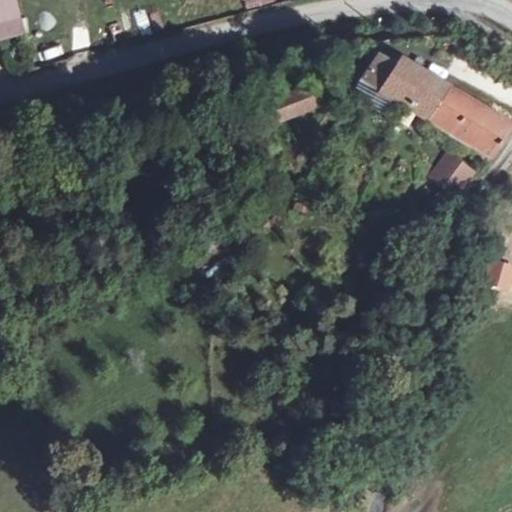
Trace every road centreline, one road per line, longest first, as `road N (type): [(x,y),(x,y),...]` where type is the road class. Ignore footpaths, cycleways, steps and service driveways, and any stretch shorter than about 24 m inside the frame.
road 1 (track): [(367,511),(418,265),(511,138)]
road 2 (tertiary): [(0,94),(273,19),(394,0)]
